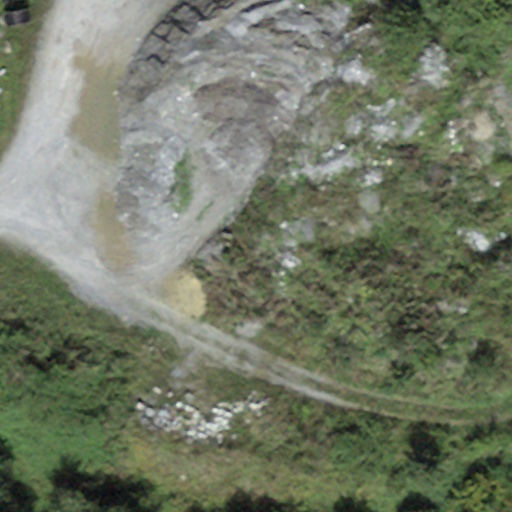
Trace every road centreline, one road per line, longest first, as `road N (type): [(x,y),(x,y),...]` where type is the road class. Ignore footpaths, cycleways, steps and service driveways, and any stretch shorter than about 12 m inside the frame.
road 1 (track): [(0,204),(36,202),(302,377),(357,403),(449,419),(511,408)]
road 2 (track): [(36,202),(112,0)]
